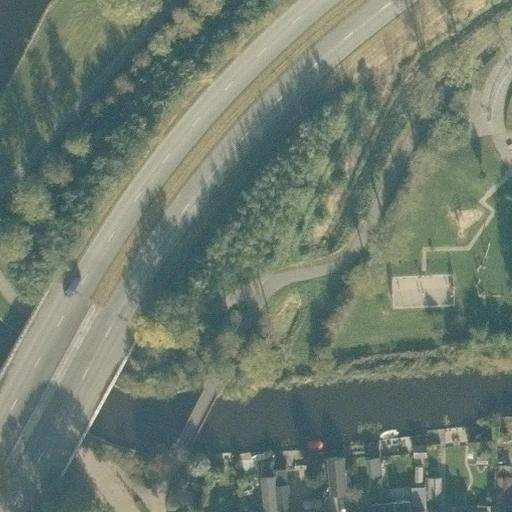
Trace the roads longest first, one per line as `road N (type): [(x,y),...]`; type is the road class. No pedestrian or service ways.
road 1 (primary): [(10,511),(118,313),(201,188),(298,82),(395,0)]
road 2 (primary): [(326,0),(183,137),(78,290),(0,433)]
road 3 (residential): [(125,511),(95,468),(0,415)]
